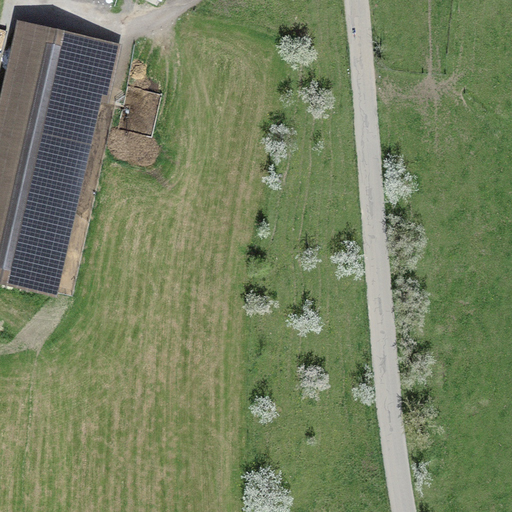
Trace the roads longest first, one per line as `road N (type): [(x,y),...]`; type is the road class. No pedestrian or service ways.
road 1 (unclassified): [(356,0),(404,511)]
road 2 (track): [(191,0),(150,21),(61,16),(12,3)]
